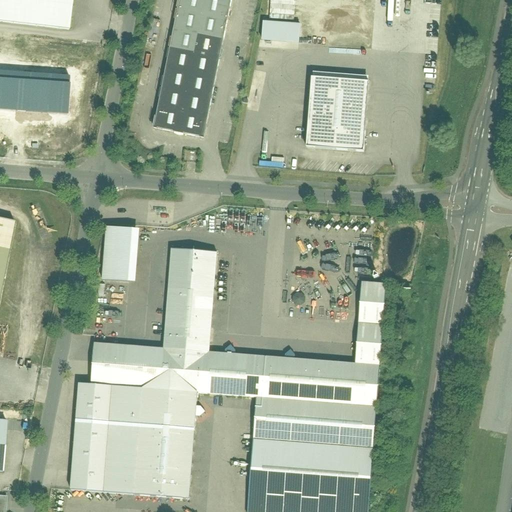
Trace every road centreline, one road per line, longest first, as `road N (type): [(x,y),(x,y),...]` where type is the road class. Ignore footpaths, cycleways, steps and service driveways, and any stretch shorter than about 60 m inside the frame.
road 1 (unclassified): [(474,208),(98,178)]
road 2 (unclassified): [(98,178),(32,511)]
road 3 (tertiary): [(417,511),(474,208)]
road 4 (tertiary): [(474,208),(511,17)]
road 5 (unclassified): [(133,0),(98,178)]
